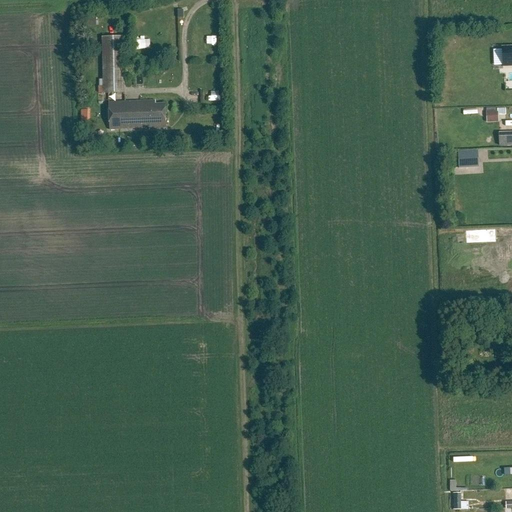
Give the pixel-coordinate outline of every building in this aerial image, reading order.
[(102,37),(103,94),(126,93),(124,37),(102,37)] [(511,46),(502,47),(503,67),(511,66),(511,46)] [(155,103),(108,104),(109,131),(166,129),(165,105),(155,105),(155,103)] [(498,111),(486,112),(487,123),(499,122),(498,111)] [(469,152),(458,152),(459,169),(470,169),(469,152)] [(511,235),(499,236),(500,246),(509,246),(509,261),(511,260),(511,235)]
